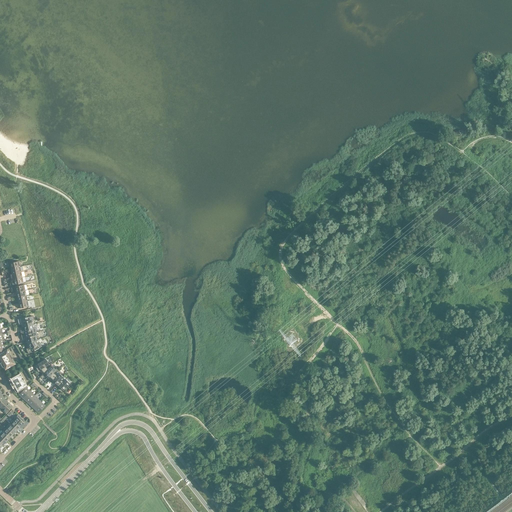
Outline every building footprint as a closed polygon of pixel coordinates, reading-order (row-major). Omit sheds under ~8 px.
[(11,269),(20,267),(19,261),(14,262),(13,260),(8,262),(8,263),(8,266),(10,265),(11,269)] [(5,281),(9,280),(22,277),(21,272),(9,275),(9,278),(4,279),(5,281)] [(32,278),(33,277),(32,272),(23,275),(25,280),(24,280),(26,285),(34,283),(32,278)] [(22,277),(9,280),(11,285),(23,283),(22,277)] [(25,290),(24,285),(12,288),(13,293),(16,292),(25,290)] [(76,301),(81,296),(78,293),(76,291),(71,295),(71,296),(76,291),(81,296),(76,301)] [(33,316),(17,320),(18,323),(19,323),(19,324),(20,325),(21,324),(22,327),(33,325),(32,321),(34,321),(33,316)] [(21,335),(36,332),(35,328),(34,328),(33,325),(22,327),(22,330),(21,330),(20,331),(21,332),(20,332),(21,335)] [(25,343),(37,340),(36,337),(37,336),(36,332),(21,335),(22,339),(22,338),(22,340),(23,340),(25,340),(25,343)] [(27,351),(28,354),(42,347),(39,343),(38,343),(37,340),(25,343),(26,344),(28,348),(27,349),(26,350),(27,351)] [(5,370),(15,364),(7,349),(4,351),(0,353),(0,365),(2,365),(5,370)] [(44,373),(51,366),(49,363),(48,364),(45,360),(35,366),(37,371),(38,370),(40,373),(43,375),(44,373)] [(45,376),(49,380),(58,371),(56,368),(55,370),(51,366),(44,373),(46,375),(45,376)] [(54,383),(56,385),(63,377),(59,374),(60,373),(58,371),(49,380),(53,384),(54,383)] [(14,387),(19,395),(25,387),(27,386),(27,387),(27,386),(24,382),(25,382),(22,377),(19,372),(19,373),(9,378),(12,383),(10,384),(10,383),(9,384),(12,389),(13,389),(14,387)] [(64,376),(63,377),(56,385),(55,386),(59,390),(60,389),(62,391),(70,382),(64,376)] [(30,392),(25,387),(19,395),(23,399),(30,392)] [(35,397),(30,392),(23,399),(28,404),(35,397)] [(28,404),(33,408),(40,401),(35,397),(28,404)] [(45,406),(40,401),(33,408),(38,413),(45,406)] [(8,403),(1,410),(5,413),(12,406),(8,403)] [(16,416),(12,420),(20,427),(23,423),(16,416)] [(12,420),(9,424),(16,431),(20,427),(12,420)] [(5,428),(12,434),(16,431),(9,424),(5,428)] [(16,431),(19,433),(25,428),(22,425),(16,431)] [(5,428),(2,431),(9,438),(12,434),(5,428)] [(0,433),(0,436),(5,442),(9,438),(2,431),(0,433)]
